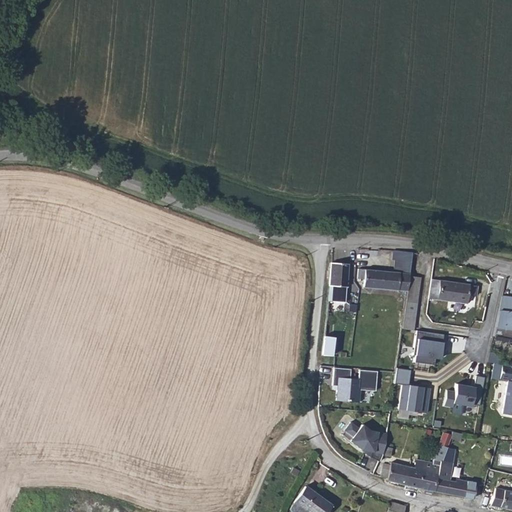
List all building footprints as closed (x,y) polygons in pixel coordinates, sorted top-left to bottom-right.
[(362,285),(405,289),(407,275),(411,252),(392,250),(391,256),(394,258),(392,270),(357,266),(356,277),(363,277),(362,285)] [(327,300),(344,301),(347,262),(330,261),(327,300)] [(404,299),(399,328),(410,329),(412,329),(419,276),(407,275),(405,289),(404,299)] [(426,297),(465,301),(466,294),(474,295),(476,284),(429,278),(426,297)] [(511,296),(501,296),(492,336),(507,339),(511,338),(511,296)] [(443,336),(416,332),(414,363),(434,365),(434,359),(442,360),(443,336)] [(511,338),(507,339),(492,336),(491,341),(507,344),(511,343),(511,338)] [(322,364),(333,365),(335,338),(324,337),(322,364)] [(511,366),(503,365),(501,380),(508,381),(504,414),(511,414),(511,366)] [(374,389),(375,370),(361,368),(358,368),(357,378),(348,377),(350,367),(347,367),(332,366),(331,384),(336,384),(334,398),(357,400),(358,388),(374,389)] [(409,370),(394,368),(392,383),(400,384),(397,409),(424,413),(428,388),(406,385),(409,370)] [(483,377),(475,375),(472,387),(455,383),(453,391),(445,389),(442,405),(451,406),(452,402),(469,406),(470,404),(477,405),(483,377)] [(385,434),(367,431),(360,424),(357,428),(348,422),(342,430),(350,436),(347,440),(358,450),(368,452),(367,457),(378,461),(380,455),(382,444),(385,434)] [(430,461),(423,460),(419,487),(434,491),(436,477),(438,460),(440,460),(445,446),(449,433),(441,431),(430,461)] [(380,455),(389,457),(391,446),(382,444),(380,455)] [(475,481),(474,481),(454,476),(453,481),(447,479),(453,448),(445,446),(440,460),(438,460),(436,477),(434,491),(454,495),(472,498),(475,481)] [(404,484),(419,487),(423,460),(414,458),(413,466),(408,465),(404,484)] [(384,479),(404,484),(408,465),(389,460),(388,463),(381,462),(380,468),(378,475),(385,477),(384,479)] [(293,501),(306,511),(323,511),(329,504),(304,485),(293,501)] [(511,490),(493,486),(490,504),(496,505),(511,509),(511,490)] [(285,511),(284,511),(304,511),(305,511),(293,501),(285,511)] [(402,511),(404,505),(388,501),(385,511),(402,511)]
